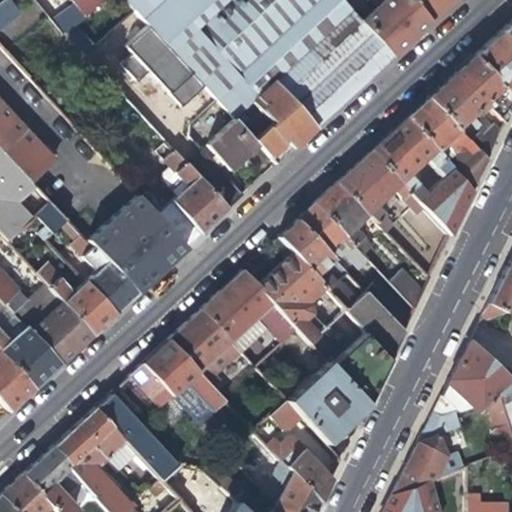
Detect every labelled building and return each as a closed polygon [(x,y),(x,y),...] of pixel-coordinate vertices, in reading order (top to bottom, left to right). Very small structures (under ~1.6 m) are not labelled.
[(67,0),(47,0),(53,10),(69,2),(67,0)] [(95,0),(75,0),(69,5),(70,6),(81,19),(99,5),(95,0)] [(270,121),(250,140),(255,145),(273,165),(325,116),(389,57),(344,7),(338,0),(122,0),(231,119),(252,101),(270,121)] [(349,2),(344,7),(389,57),(398,49),(410,38),(422,26),(427,22),(410,3),(407,0),(382,0),(364,17),(349,2)] [(413,0),(410,3),(427,22),(449,2),(450,0),(413,0)] [(60,35),(81,19),(70,6),(50,23),(60,35)] [(511,16),(498,30),(511,46),(511,16)] [(66,37),(84,57),(94,48),(75,29),(66,37)] [(470,56),(497,87),(511,103),(511,46),(498,30),(470,56)] [(472,109),(482,100),(497,87),(470,56),(463,63),(448,77),(436,88),(425,98),(464,140),(484,161),(496,135),(488,126),(477,137),(475,134),(478,124),(475,121),(479,116),(472,109)] [(506,115),(511,103),(497,87),(482,100),(502,123),(506,115)] [(408,114),(403,118),(442,161),(469,190),(478,173),(484,161),(464,140),(425,98),(420,103),(408,114)] [(51,163),(0,109),(0,156),(27,185),(51,163)] [(403,118),(391,130),(375,144),(367,152),(420,208),(447,236),(458,213),(469,190),(442,161),(403,118)] [(227,170),(255,145),(250,140),(231,119),(203,144),(219,161),(227,170)] [(166,200),(167,201),(198,234),(209,223),(225,209),(166,146),(158,153),(162,157),(156,162),(180,188),(166,200)] [(413,215),(420,208),(367,152),(350,168),(334,183),(362,214),(379,231),(384,227),(376,220),(380,216),(370,206),(388,189),(413,215)] [(0,156),(0,242),(31,216),(45,203),(27,185),(0,156)] [(133,192),(153,214),(164,204),(143,183),(133,192)] [(348,228),(362,214),(334,183),(322,193),(310,205),(362,259),(368,253),(356,240),(358,237),(348,228)] [(170,260),(184,246),(153,214),(135,195),(113,215),(133,237),(141,229),(170,260)] [(167,201),(164,204),(153,214),(184,246),(198,234),(167,201)] [(61,220),(45,203),(31,216),(40,227),(33,233),(40,240),(61,220)] [(357,263),(362,259),(310,205),(302,212),(292,222),(327,257),(331,261),(339,254),(345,260),(350,257),(357,263)] [(113,215),(83,243),(133,295),(160,269),(170,260),(141,229),(133,237),(113,215)] [(313,271),(327,257),(292,222),(285,228),(274,238),(289,255),(320,288),(321,290),(329,282),(321,275),(317,275),(313,271)] [(93,273),(81,284),(111,315),(122,304),(133,295),(83,243),(75,235),(65,245),(93,273)] [(305,303),(320,288),(289,255),(270,272),(254,287),(293,330),(324,364),(360,331),(340,309),(337,312),(338,314),(321,328),(308,314),(305,303)] [(511,263),(508,262),(496,286),(487,304),(506,314),(511,312),(511,263)] [(32,277),(35,280),(59,306),(87,336),(103,322),(111,315),(81,284),(67,297),(65,294),(64,288),(44,267),(32,277)] [(280,341),(293,330),(254,287),(239,271),(220,288),(198,309),(229,342),(257,316),(280,341)] [(388,285),(411,309),(419,293),(397,271),(388,285)] [(0,305),(4,310),(17,297),(0,279),(0,305)] [(35,280),(17,297),(4,310),(26,333),(28,335),(59,306),(35,280)] [(348,302),(329,282),(321,290),(340,309),(348,302)] [(370,282),(360,291),(400,332),(407,318),(370,282)] [(369,342),(386,360),(395,341),(400,332),(360,291),(348,302),(340,309),(360,331),(369,342)] [(488,322),(506,314),(487,304),(480,317),(488,322)] [(59,306),(28,335),(56,365),(75,347),(87,336),(59,306)] [(225,346),(229,342),(198,309),(182,325),(166,339),(211,389),(218,382),(204,366),(218,352),(223,356),(229,350),(225,346)] [(4,310),(0,313),(0,334),(11,346),(26,333),(4,310)] [(11,346),(0,334),(0,352),(33,387),(47,374),(56,365),(28,335),(26,333),(11,346)] [(226,406),(211,389),(166,339),(147,357),(125,377),(148,402),(162,388),(201,430),(226,406)] [(511,390),(511,383),(468,340),(454,368),(430,413),(437,418),(451,413),(474,407),(480,412),(484,409),(495,397),(505,393),(511,390)] [(299,361),(280,341),(252,367),(270,387),(299,361)] [(386,360),(369,342),(359,351),(380,373),(386,360)] [(21,397),(33,387),(0,352),(0,406),(5,412),(21,397)] [(322,444),(363,406),(342,383),(324,364),(283,402),(299,419),(322,444)] [(511,411),(505,393),(495,397),(506,426),(511,442),(511,411)] [(159,479),(159,481),(174,467),(107,394),(100,401),(92,408),(135,454),(159,479)] [(492,432),(506,426),(495,397),(484,409),(492,432)] [(284,434),(299,419),(283,402),(267,416),(284,434)] [(117,471),(135,454),(92,408),(72,427),(49,447),(74,475),(81,482),(95,497),(108,511),(134,511),(95,469),(105,459),(117,471)] [(238,418),(246,427),(250,432),(260,424),(247,410),(238,418)] [(457,429),(451,413),(437,418),(430,413),(413,446),(388,496),(428,481),(450,472),(436,437),(457,429)] [(269,453),(288,473),(315,504),(327,481),(299,451),(296,453),(287,444),(278,451),(275,448),(269,453)] [(58,489),(74,475),(49,447),(37,459),(20,475),(54,511),(78,511),(79,511),(58,489)] [(233,463),(221,451),(216,456),(228,467),(233,463)] [(210,462),(200,471),(244,511),(285,511),(272,503),(263,493),(255,504),(210,462)] [(176,499),(188,511),(244,511),(200,471),(198,474),(174,467),(159,481),(176,499)] [(288,473),(272,503),(285,511),(311,511),(315,504),(288,473)] [(54,511),(20,475),(10,484),(0,493),(0,498),(13,511),(54,511)] [(166,508),(176,499),(159,481),(159,479),(149,489),(166,508)] [(435,511),(428,481),(388,496),(379,511),(435,511)] [(89,503),(95,497),(81,482),(74,487),(89,503)] [(13,511),(0,498),(0,511),(13,511)]
